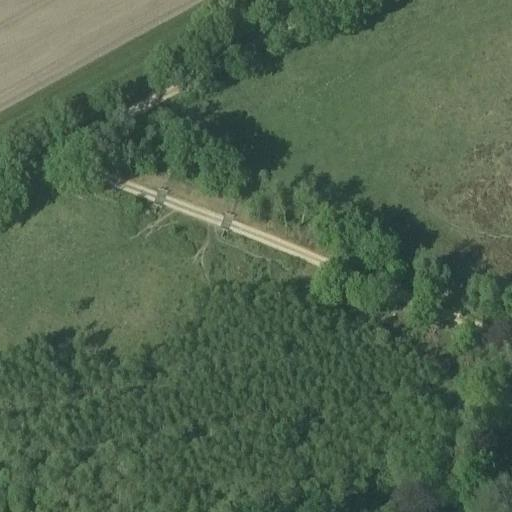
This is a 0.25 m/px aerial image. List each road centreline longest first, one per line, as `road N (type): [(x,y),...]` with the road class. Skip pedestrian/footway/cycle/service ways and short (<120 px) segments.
road 1 (track): [(53,150),(511,340)]
road 2 (track): [(326,0),(53,150)]
